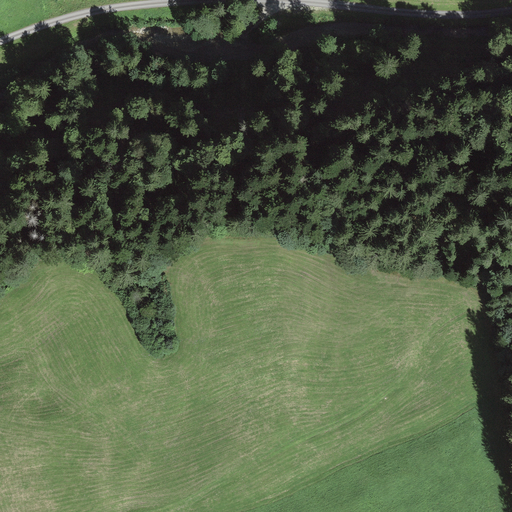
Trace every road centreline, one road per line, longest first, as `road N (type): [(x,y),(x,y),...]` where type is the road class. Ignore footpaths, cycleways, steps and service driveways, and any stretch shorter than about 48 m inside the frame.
road 1 (track): [(0,41),(104,9),(234,0)]
road 2 (track): [(309,1),(460,15),(511,10)]
